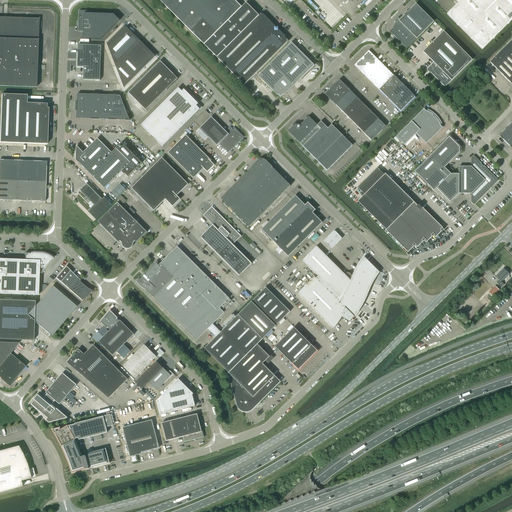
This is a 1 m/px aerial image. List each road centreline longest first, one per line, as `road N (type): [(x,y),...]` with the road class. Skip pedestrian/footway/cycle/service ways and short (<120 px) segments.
road 1 (secondary): [(90,511),(170,490),(267,444),(337,399),(430,307)]
road 2 (primary): [(511,335),(407,376),(236,476),(150,511)]
road 3 (primary): [(181,511),(389,397),(511,346)]
road 4 (motorway): [(511,380),(406,423),(282,511)]
road 5 (unclassified): [(221,444),(266,427),(372,322),(398,277)]
road 6 (motorway): [(511,421),(285,511)]
road 7 (unclassified): [(56,237),(66,0)]
road 8 (unclassified): [(108,290),(261,138)]
road 9 (unclassified): [(511,175),(368,30)]
road 10 (unclassified): [(261,138),(115,0)]
road 11 (unclassified): [(221,444),(201,380),(108,290)]
road 12 (motorway): [(329,511),(511,438)]
road 13 (unclassified): [(398,277),(261,138)]
road 14 (unclassified): [(11,403),(108,290)]
road 15 (unclassified): [(398,277),(449,247),(511,184)]
road 16 (unclassified): [(98,476),(221,444)]
road 17 (unclassified): [(68,511),(47,449),(11,403)]
